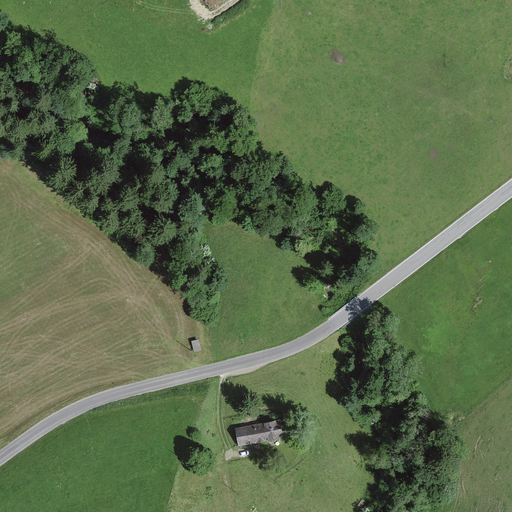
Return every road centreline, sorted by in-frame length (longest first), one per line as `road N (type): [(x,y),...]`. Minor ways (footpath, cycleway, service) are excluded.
road 1 (tertiary): [(0,458),(70,412),(293,347),(362,302)]
road 2 (tertiary): [(511,189),(362,302)]
